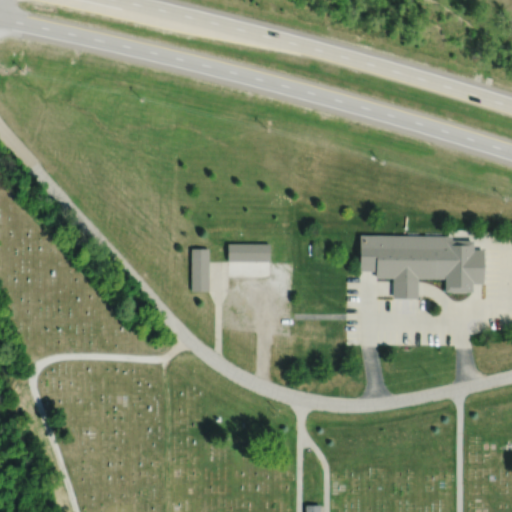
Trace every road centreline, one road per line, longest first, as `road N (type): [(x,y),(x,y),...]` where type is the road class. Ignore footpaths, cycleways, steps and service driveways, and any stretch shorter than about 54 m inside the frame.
road 1 (residential): [(511,374),(375,404),(329,404),(260,386),(186,337),(31,166)]
road 2 (trunk): [(0,18),(212,66),(511,150)]
road 3 (trunk): [(511,105),(122,0)]
